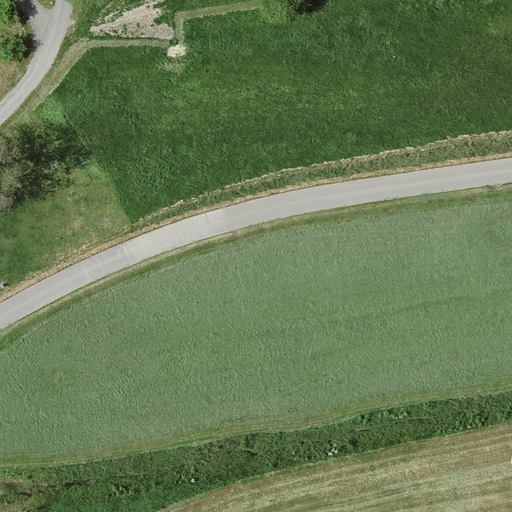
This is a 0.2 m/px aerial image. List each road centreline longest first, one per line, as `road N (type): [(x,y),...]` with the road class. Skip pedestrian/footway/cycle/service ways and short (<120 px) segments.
road 1 (tertiary): [(0,316),(74,277),(262,208),(511,172)]
road 2 (residential): [(0,115),(44,59),(64,0)]
